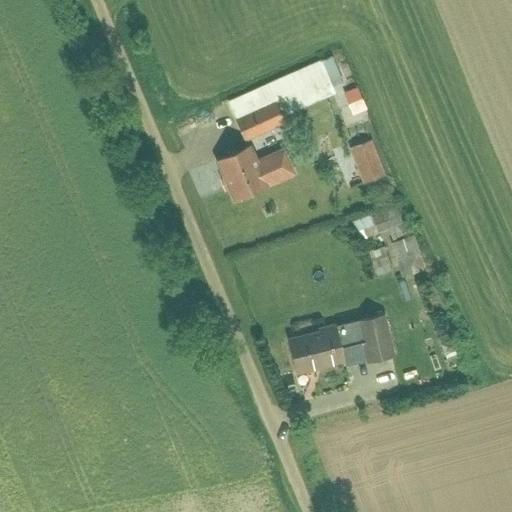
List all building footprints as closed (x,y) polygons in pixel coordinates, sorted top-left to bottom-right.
[(312,64),(219,100),(235,139),(327,104),(312,64)] [(296,130),(290,145),(313,155),(320,140),(296,130)] [(372,143),(350,151),(361,182),(384,174),(372,143)] [(252,148),(217,162),(234,201),(267,187),(263,177),(290,166),(282,146),(256,157),(252,148)] [(392,248),(397,260),(420,251),(415,239),(392,248)] [(367,255),(375,277),(393,271),(385,248),(367,255)] [(328,326),(282,338),(293,379),(340,367),(336,349),(354,345),(360,371),(385,365),(374,324),(330,335),(328,326)]
